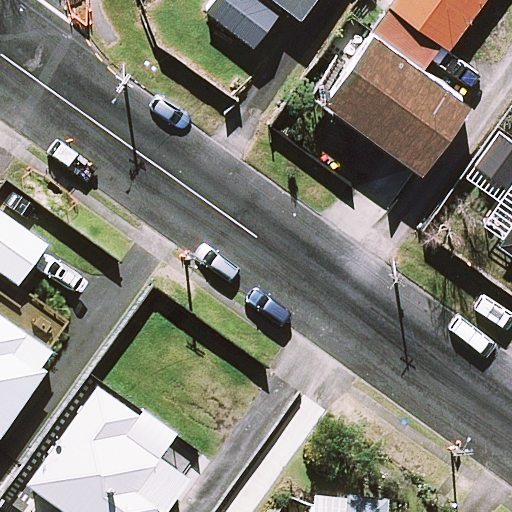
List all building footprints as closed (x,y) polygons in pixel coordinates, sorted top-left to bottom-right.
[(307,0),(202,0),(201,1),(253,41),(284,0),(299,11),(307,0)] [(391,0),(324,94),(421,163),(468,97),(430,70),(479,0),(391,0)] [(44,246),(0,216),(0,273),(18,285),(44,246)] [(511,220),(498,239),(511,248),(511,220)] [(0,424),(49,356),(0,321),(0,424)] [(132,415),(92,387),(23,485),(62,511),(158,511),(182,479),(119,435),(132,415)] [(381,511),(382,498),(299,494),(298,511),(381,511)]
